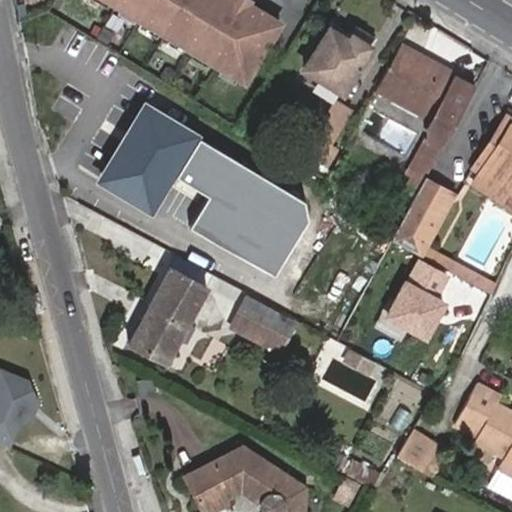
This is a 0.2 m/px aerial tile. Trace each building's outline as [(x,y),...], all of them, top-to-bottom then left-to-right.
[(211,11),(215,4),(218,0),(110,0),(242,80),(278,21),(252,6),(243,21),(239,27),(211,11)] [(243,21),(215,4),(211,11),(239,27),(243,21)] [(351,31),(348,35),(331,25),(304,69),(341,90),(370,42),(351,31)] [(398,47),(377,88),(431,118),(425,130),(428,145),(440,152),(472,87),(398,47)] [(146,100),(96,182),(150,214),(174,173),(205,192),(186,224),(273,275),(314,206),(195,135),(197,130),(146,100)] [(333,143),(353,109),(336,100),(310,143),(314,146),(310,153),(319,159),(323,152),(334,157),(339,148),(333,143)] [(471,167),(478,172),(507,126),(511,128),(511,122),(502,116),(471,167)] [(511,128),(507,126),(478,172),(507,190),(511,193),(511,201),(509,206),(511,207),(511,128)] [(410,177),(424,185),(427,179),(440,152),(428,145),(410,177)] [(507,190),(478,172),(472,182),(501,201),(507,190)] [(424,185),(397,242),(425,258),(457,193),(427,179),(424,185)] [(511,201),(511,193),(507,190),(501,201),(509,206),(511,201)] [(319,263),(365,286),(381,255),(334,232),(319,263)] [(148,304),(185,324),(206,285),(170,266),(148,304)] [(446,299),(407,278),(386,318),(425,339),(446,299)] [(267,329),(277,313),(245,295),(235,312),(267,329)] [(167,356),(185,324),(148,304),(131,337),(167,356)] [(285,317),(277,313),(267,329),(276,334),(285,317)] [(227,346),(213,338),(201,360),(214,367),(227,346)] [(365,374),(372,362),(345,348),(339,360),(365,374)] [(0,369),(0,370),(0,445),(6,449),(17,425),(27,421),(37,399),(28,381),(0,369)] [(504,458),(499,466),(511,473),(511,409),(499,403),(501,398),(476,385),(455,426),(478,437),(474,442),(504,458)] [(408,435),(395,456),(422,472),(435,450),(408,435)] [(214,491),(220,502),(242,492),(260,503),(260,510),(261,511),(301,511),(302,484),(241,449),(180,478),(192,501),(214,491)] [(340,472),(377,485),(383,469),(346,456),(340,472)] [(511,473),(499,466),(494,478),(511,486),(511,473)] [(211,511),(221,507),(220,502),(214,491),(192,501),(196,511),(211,511)]
